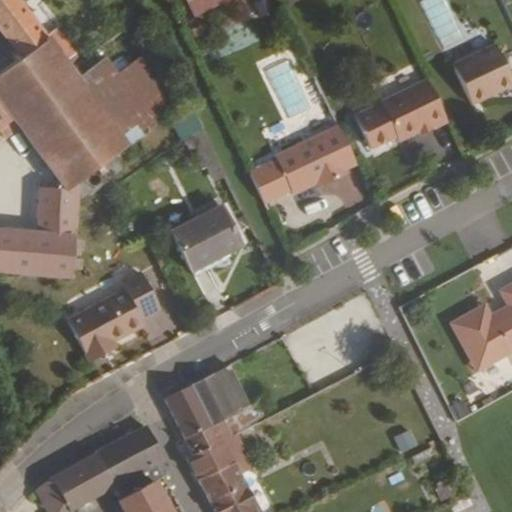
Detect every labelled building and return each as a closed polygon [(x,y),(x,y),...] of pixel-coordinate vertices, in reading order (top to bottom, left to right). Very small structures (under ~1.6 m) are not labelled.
[(0,0),(0,44),(5,52),(32,32),(8,0),(0,0)] [(253,22),(276,11),(270,0),(262,0),(247,7),(253,22)] [(5,52),(18,69),(45,50),(32,32),(5,52)] [(25,152),(61,198),(69,191),(75,187),(89,177),(92,181),(98,176),(96,173),(106,165),(108,168),(113,164),(111,161),(123,153),(66,78),(54,61),(45,50),(18,69),(15,71),(0,80),(0,116),(4,121),(25,152)] [(511,91),(511,89),(494,51),(451,71),(470,111),(511,91)] [(446,129),(426,87),(379,110),(398,148),(418,138),(430,133),(432,136),(446,129)] [(200,121),(189,125),(212,182),(223,178),(200,121)] [(432,136),(430,133),(418,138),(420,142),(432,136)] [(358,174),(339,134),(275,165),(293,204),(318,192),(326,189),(328,192),(346,184),(345,180),(358,174)] [(337,190),(347,207),(369,195),(359,178),(337,190)] [(66,243),(69,191),(61,198),(32,196),(29,241),(66,243)] [(239,245),(219,208),(172,235),(191,272),(239,245)] [(29,241),(0,239),(0,279),(67,284),(70,243),(66,243),(29,241)] [(163,309),(144,273),(124,283),(129,291),(71,321),(93,362),(111,352),(107,346),(115,342),(146,326),(143,319),(163,309)] [(511,357),(511,286),(502,292),(508,304),(493,313),(486,301),(448,323),(479,376),(511,357)] [(118,348),(115,342),(107,346),(111,352),(118,348)] [(227,366),(211,375),(228,414),(247,404),(227,366)] [(207,425),(219,419),(228,414),(211,375),(162,404),(161,405),(180,440),(207,425)] [(219,419),(207,425),(218,445),(229,439),(219,419)] [(218,445),(207,425),(180,440),(185,450),(179,455),(194,483),(229,464),(218,445)] [(411,428),(394,436),(401,453),(418,445),(411,428)] [(51,511),(73,511),(109,493),(112,492),(142,475),(146,482),(165,472),(142,433),(94,458),(54,480),(41,487),(44,495),(48,504),(51,511)] [(255,511),(229,464),(194,483),(209,511),(255,511)] [(112,492),(109,493),(115,505),(114,506),(116,511),(171,511),(162,490),(172,486),(165,472),(146,482),(142,475),(112,492)] [(511,480),(503,486),(511,503),(511,480)]
